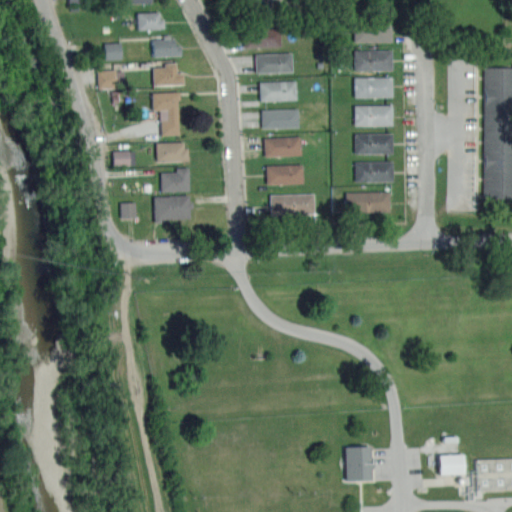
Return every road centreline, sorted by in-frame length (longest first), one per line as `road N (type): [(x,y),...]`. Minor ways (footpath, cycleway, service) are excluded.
road 1 (residential): [(511,238),(132,251),(115,241)]
road 2 (residential): [(190,0),(228,72),(241,248)]
road 3 (residential): [(115,241),(103,220),(89,126),(43,0)]
road 4 (residential): [(427,242),(424,16)]
